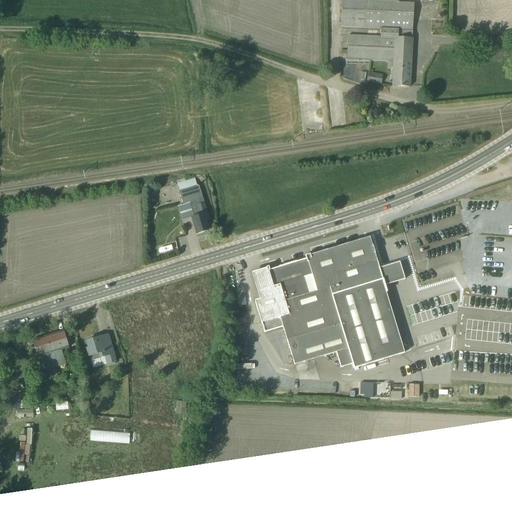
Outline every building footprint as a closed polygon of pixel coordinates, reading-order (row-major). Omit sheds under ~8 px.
[(347,60),(392,62),(391,88),(411,89),(413,25),(412,25),(413,2),(398,2),(397,0),(341,0),(340,26),(379,28),(379,38),(348,36),(347,60)] [(505,49),(499,51),(503,60),(508,57),(505,49)] [(368,76),(367,84),(380,86),(381,78),(368,76)] [(183,205),(189,204),(193,217),(190,218),(196,235),(209,231),(206,222),(209,222),(198,186),(197,186),(195,179),(185,182),(184,179),(176,181),(183,205)] [(511,224),(511,204),(493,202),(490,222),(511,224)] [(368,238),(252,274),(260,300),(255,302),(265,332),(283,326),(295,365),(335,353),(340,368),(351,364),(353,370),(404,354),(390,310),(391,310),(383,286),(404,280),(399,263),(379,269),(368,238)] [(63,331),(32,341),(37,358),(41,357),(43,367),(53,364),(51,358),(58,356),(57,352),(69,348),(63,331)] [(90,363),(91,363),(93,369),(116,362),(108,335),(86,342),(88,348),(86,349),(90,363)] [(55,370),(44,373),(48,386),(59,382),(55,370)] [(24,376),(3,378),(4,387),(14,385),(15,391),(23,390),(23,384),(33,383),(32,375),(29,375),(28,371),(24,371),(24,376)] [(419,398),(419,385),(409,385),(409,398),(419,398)] [(99,392),(92,386),(86,392),(93,398),(99,392)] [(391,391),(391,399),(402,399),(402,391),(391,391)] [(186,403),(176,402),(175,414),(185,415),(186,403)] [(90,442),(130,443),(130,432),(90,431),(90,442)]
